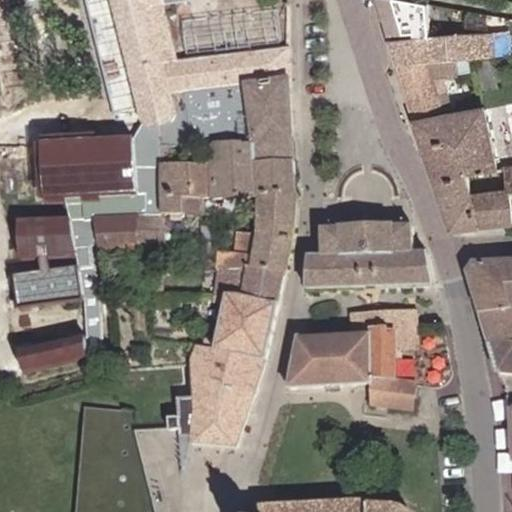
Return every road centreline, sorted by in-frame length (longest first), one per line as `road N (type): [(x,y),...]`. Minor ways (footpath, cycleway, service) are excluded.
road 1 (residential): [(450,248),(349,0)]
road 2 (residential): [(493,511),(450,248)]
